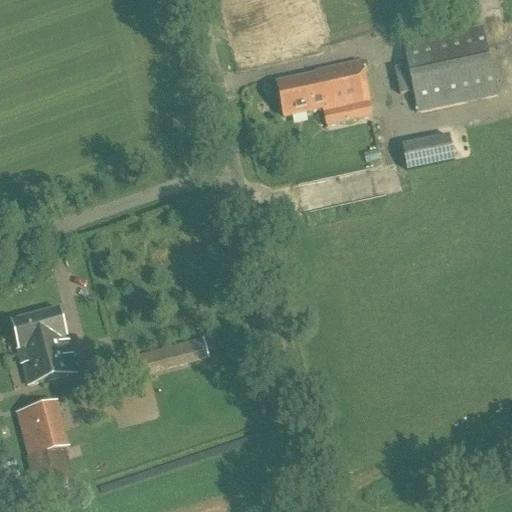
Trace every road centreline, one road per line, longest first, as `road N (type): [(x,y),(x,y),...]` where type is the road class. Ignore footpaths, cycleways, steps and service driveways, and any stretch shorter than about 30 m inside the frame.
road 1 (unclassified): [(311,511),(234,165)]
road 2 (unclassified): [(0,247),(234,165)]
road 3 (unclassified): [(234,165),(198,0)]
